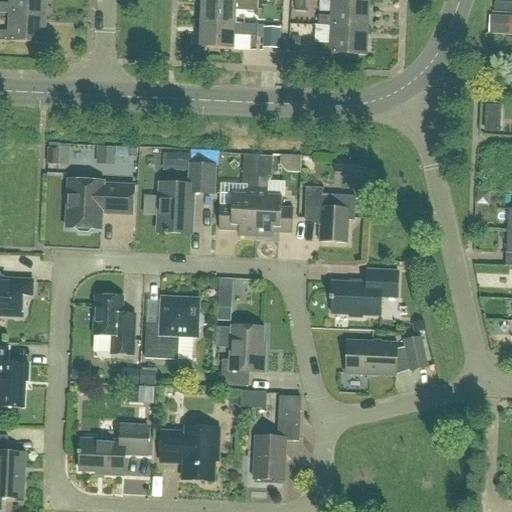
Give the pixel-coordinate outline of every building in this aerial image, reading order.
[(10,15),(47,17),(47,0),(10,0),(10,5),(0,4),(0,14),(10,15)] [(237,1),(212,0),(202,0),(202,24),(235,26),(235,25),(246,26),(246,13),(259,13),(259,2),(237,0),(237,1)] [(305,0),(295,0),(297,13),(305,13),(305,0)] [(368,29),(369,2),(333,0),(333,1),(332,19),(318,18),(318,28),(332,28),(368,29)] [(511,13),(511,0),(495,0),(495,12),(511,13)] [(45,45),(47,17),(10,15),(9,33),(0,32),(0,42),(9,43),(45,45)] [(510,19),(490,18),(489,34),(509,35),(510,19)] [(202,24),(200,50),(234,51),(251,52),(251,38),(263,39),(263,29),(263,27),(246,26),(235,25),(235,26),(202,24)] [(315,28),(314,45),(317,46),(331,46),(332,28),(318,28),(315,28)] [(366,58),(368,29),(332,28),(331,46),(317,46),(317,55),(330,56),(366,58)] [(279,51),(280,30),(263,29),(263,39),(262,50),(279,51)] [(292,38),(291,52),(299,52),(300,39),(292,38)] [(486,132),(500,133),(501,108),(487,107),(486,132)] [(98,150),(98,162),(114,163),(114,150),(114,149),(98,148),(98,150)] [(60,167),(61,151),(49,150),(48,166),(60,167)] [(167,156),(166,169),(187,170),(188,157),(167,156)] [(239,233),(238,238),(255,239),(259,158),(244,157),(242,186),(242,189),(247,189),(247,197),(232,196),(232,207),(220,207),(219,232),(239,233)] [(280,158),(280,166),(286,173),(300,174),(301,159),(301,157),(280,157),(280,158)] [(271,188),(273,158),(259,158),(255,239),(272,240),(272,235),(292,235),(293,210),(281,210),(282,198),(267,198),(268,190),(271,188)] [(367,175),(367,162),(351,161),(350,174),(367,175)] [(213,196),(215,168),(191,167),(190,187),(160,185),(158,235),(165,235),(165,236),(168,237),(168,235),(191,236),(193,195),(213,196)] [(132,217),(134,188),(104,186),(104,184),(69,182),(66,230),(76,231),(79,234),(88,235),(91,231),(101,232),(102,215),(132,217)] [(221,185),(220,207),(232,207),(232,196),(247,197),(247,189),(242,189),(242,186),(221,185)] [(323,197),(323,190),(306,189),(304,221),(320,221),(319,244),(347,246),(348,222),(355,223),(356,198),(323,197)] [(397,300),(398,274),(367,272),(367,286),(331,284),(330,298),(329,302),(332,302),(331,316),(349,317),(349,320),(362,320),(362,317),(380,318),(381,300),(397,300)] [(32,298),(33,283),(0,281),(0,316),(6,316),(6,319),(22,320),(23,298),(32,298)] [(218,315),(232,315),(233,287),(219,287),(218,315)] [(136,316),(123,315),(123,299),(95,298),(93,338),(111,339),(111,356),(134,357),(136,316)] [(204,303),(162,301),(161,327),(146,326),(145,360),(178,362),(179,337),(197,338),(197,335),(203,329),(204,303)] [(425,332),(423,324),(413,326),(415,334),(425,332)] [(264,374),(265,358),(262,358),(264,330),(232,329),(230,363),(223,363),(222,387),(248,388),(249,374),(264,374)] [(427,369),(421,340),(405,343),(406,349),(397,351),(397,346),(348,344),(346,375),(395,378),(396,372),(410,369),(411,372),(427,369)] [(28,384),(29,367),(8,366),(8,350),(0,349),(0,409),(24,411),(25,383),(28,384)] [(139,372),(124,370),(122,384),(137,386),(139,372)] [(127,388),(126,402),(152,403),(153,389),(127,388)] [(226,391),(225,399),(231,405),(240,405),(241,391),(226,391)] [(264,407),(264,393),(244,393),(244,407),(264,407)] [(298,443),(300,415),(300,399),(280,398),(278,440),(256,439),(254,481),(260,482),(263,485),(276,486),(279,482),(284,483),(286,443),(298,443)] [(147,457),(148,429),(121,428),(120,444),(81,442),(80,453),(78,453),(78,457),(80,457),(79,472),(104,474),(104,476),(124,477),(125,456),(147,457)] [(218,463),(220,431),(185,429),(185,435),(162,434),(160,464),(184,465),(183,482),(214,483),(215,463),(218,463)] [(0,511),(1,511),(2,500),(22,501),(25,456),(7,455),(8,438),(0,437),(0,511)]
